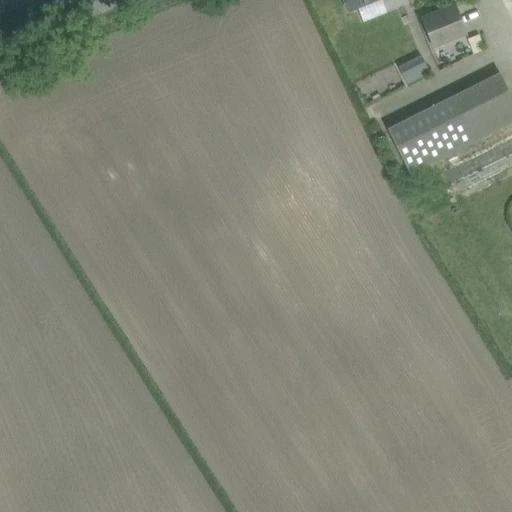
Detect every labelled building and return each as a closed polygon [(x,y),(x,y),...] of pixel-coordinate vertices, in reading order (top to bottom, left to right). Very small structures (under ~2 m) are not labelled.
[(344,0),(349,10),(357,7),(373,0),(344,0)] [(422,18),(433,46),(466,33),(455,5),(422,18)] [(479,34),(468,39),(473,55),(485,49),(479,34)] [(407,82),(432,72),(424,53),(399,63),(407,82)] [(511,96),(500,73),(388,129),(410,173),(511,122),(511,96)]
